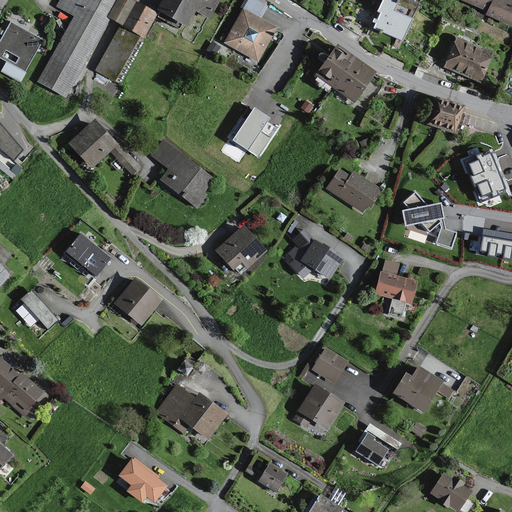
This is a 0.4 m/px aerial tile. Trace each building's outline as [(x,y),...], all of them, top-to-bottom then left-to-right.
[(60,0),(56,7),(74,17),(37,82),(66,98),(108,22),(118,27),(95,69),(116,81),(140,38),(143,40),(157,14),(131,0),(60,0)] [(220,0),(162,0),(156,11),(187,29),(197,12),(209,20),(220,0)] [(263,4),(255,0),(248,0),(243,11),(255,18),(263,4)] [(393,14),(397,3),(389,0),(382,0),(371,28),(402,42),(411,21),(393,14)] [(389,0),(397,3),(393,14),(411,21),(420,0),(389,0)] [(461,0),(486,11),(491,0),(461,0)] [(511,3),(504,0),(491,0),(486,11),(484,14),(511,27),(511,3)] [(275,28),(257,19),(255,18),(243,11),(225,43),(257,61),(275,28)] [(43,41),(10,22),(0,39),(0,58),(5,62),(0,71),(0,72),(20,83),(43,41)] [(443,67),(461,75),(473,46),(455,38),(443,67)] [(479,82),(491,54),(473,46),(461,75),(479,82)] [(315,76),(335,90),(354,61),(335,47),(315,76)] [(352,102),(372,73),(354,61),(335,90),(352,102)] [(460,108),(435,100),(427,125),(452,133),(460,108)] [(269,118),(254,109),(234,139),(258,155),(276,128),(267,121),(269,118)] [(116,145),(93,121),(67,145),(91,170),(109,153),(130,175),(139,167),(117,144),(116,145)] [(0,124),(0,149),(14,161),(23,151),(0,124)] [(213,180),(163,140),(151,155),(178,177),(171,187),(197,208),(207,195),(203,192),(213,180)] [(492,157),(490,151),(465,161),(482,201),(506,191),(504,185),(492,157)] [(380,193),(352,172),(348,177),(339,171),(326,189),(361,214),(366,208),(368,210),(380,193)] [(422,222),(430,232),(441,222),(440,219),(444,218),(441,203),(427,207),(415,193),(405,202),(410,209),(404,210),(407,225),(422,222)] [(266,252),(243,226),(216,250),(238,276),(266,252)] [(342,260),(314,241),(304,230),(292,240),(301,252),(290,263),(305,279),(328,282),(342,260)] [(511,235),(485,231),(482,251),(511,255),(511,235)] [(107,259),(78,235),(64,253),(92,277),(107,259)] [(401,264),(382,260),(374,296),(391,300),(388,314),(402,317),(405,303),(411,305),(416,282),(398,278),(401,264)] [(0,287),(9,277),(0,268),(0,287)] [(162,301),(135,279),(113,306),(141,328),(162,301)] [(55,321),(29,292),(20,300),(46,329),(55,321)] [(348,363),(327,349),(312,371),(333,385),(348,363)] [(0,357),(0,397),(2,400),(5,397),(28,417),(38,407),(35,404),(43,394),(21,375),(19,378),(11,371),(13,369),(0,358),(0,357)] [(454,390),(418,368),(412,377),(406,374),(393,395),(423,413),(435,393),(447,401),(454,390)] [(344,404),(314,385),(292,420),(307,429),(312,421),(326,431),(344,404)] [(194,400),(176,386),(155,413),(183,436),(189,429),(206,443),(228,416),(199,394),(194,400)] [(400,443),(368,423),(357,442),(361,444),(355,453),(378,467),(390,446),(396,450),(400,443)] [(0,471),(13,457),(0,445),(0,471)] [(165,488),(129,461),(116,478),(129,487),(124,493),(140,505),(144,499),(152,505),(165,488)] [(287,477),(269,464),(258,481),(275,493),(287,477)] [(454,482),(443,474),(429,495),(441,503),(440,505),(447,510),(449,507),(457,511),(470,493),(463,488),(465,485),(456,479),(454,482)] [(341,511),(343,511),(319,495),(307,511),(341,511)]
